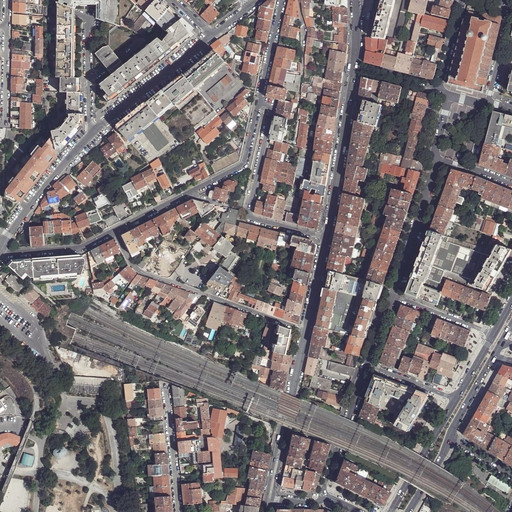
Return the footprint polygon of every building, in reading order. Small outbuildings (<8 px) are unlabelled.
[(59,0),(58,3),(73,9),(75,9),(76,6),(76,4),(97,4),(96,18),(115,24),(117,14),(118,1),(117,0),(59,0)] [(103,48),(94,54),(96,56),(96,57),(97,57),(110,75),(98,85),(101,88),(106,94),(103,97),(107,102),(111,100),(111,101),(114,99),(118,95),(134,82),(166,57),(186,41),(192,36),(190,33),(192,30),(188,25),(181,19),(177,22),(172,17),(174,12),(169,8),(169,7),(164,1),(162,0),(155,0),(145,11),(167,34),(161,42),(156,39),(121,66),(108,46),(103,48)] [(134,5),(133,6),(142,15),(149,5),(154,0),(138,0),(136,3),(134,5)] [(195,0),(189,6),(192,9),(196,6),(200,1),(198,0),(195,0)] [(269,0),(261,6),(261,10),(273,9),(275,4),(275,0),(269,0)] [(296,0),(288,0),(287,7),(285,16),(294,18),(299,19),(296,0)] [(381,0),(377,16),(375,27),(372,38),(378,39),(380,39),(385,39),(394,0),(403,0),(393,40),(401,42),(409,11),(411,0),(381,0)] [(411,0),(409,11),(416,13),(418,14),(416,22),(414,28),(412,34),(410,33),(408,34),(406,40),(409,41),(406,51),(414,53),(419,35),(419,33),(421,27),(424,15),(426,8),(427,4),(427,2),(427,0),(411,0)] [(452,6),(453,2),(443,0),(440,0),(439,7),(451,10),(452,6)] [(72,74),(72,68),(72,61),(72,58),(72,41),(72,19),(73,9),(58,3),(56,2),(55,77),(60,77),(72,78),(72,74)] [(304,17),(309,18),(309,3),(301,2),(304,17)] [(28,5),(25,4),(22,4),(12,3),(12,8),(12,12),(28,13),(28,5)] [(504,10),(482,4),(481,7),(503,12),(504,10)] [(202,13),(200,16),(209,24),(219,14),(210,5),(202,13)] [(450,14),(451,10),(439,7),(434,6),(431,14),(449,19),(450,14)] [(347,16),(347,9),(340,8),(332,7),(332,22),(333,22),(347,24),(347,16)] [(467,8),(465,16),(448,84),(483,93),(502,17),(481,12),(480,14),(469,11),(470,9),(467,8)] [(261,10),(259,19),(271,21),(272,14),(273,9),(261,10)] [(26,25),(26,16),(12,14),(12,19),(12,24),(26,25)] [(450,21),(424,15),(421,27),(447,33),(448,27),(450,21)] [(293,21),(294,18),(285,16),(284,22),(283,25),(289,27),(290,21),(293,21)] [(312,28),(312,19),(309,18),(304,17),(306,24),(307,28),(312,28)] [(259,19),(256,30),(257,30),(268,32),(270,26),(271,21),(259,19)] [(348,30),(347,24),(333,22),(332,26),(339,26),(339,33),(348,34),(348,30)] [(301,32),(300,29),(298,29),(289,27),(283,25),(281,32),(281,36),(296,39),(297,31),(301,32)] [(235,35),(245,37),(247,28),(238,26),(237,26),(237,29),(234,28),(232,30),(227,34),(235,35)] [(308,32),(307,38),(313,39),(315,29),(312,28),(307,28),(307,29),(308,32)] [(257,30),(255,40),(266,42),(267,37),(268,32),(257,30)] [(330,41),(339,43),(347,44),(347,42),(348,34),(339,33),(339,36),(336,36),(336,41),(332,40),(331,40),(330,41)] [(443,42),(444,39),(430,36),(428,43),(436,46),(436,48),(441,49),(442,46),(443,42)] [(378,39),(372,38),(365,37),(366,43),(366,51),(384,55),(386,46),(387,40),(385,39),(380,39),(379,45),(377,44),(378,39)] [(214,43),(210,46),(214,51),(215,51),(218,54),(222,51),(219,46),(221,44),(218,40),(214,43)] [(246,52),(257,54),(259,55),(260,49),(261,46),(248,43),(246,52)] [(326,43),(325,50),(346,54),(346,51),(347,46),(347,45),(347,44),(339,43),(338,44),(338,45),(326,43)] [(388,47),(386,46),(384,55),(381,66),(387,68),(394,70),(398,53),(398,52),(396,52),(387,49),(388,47)] [(293,61),(296,51),(284,48),(278,47),(277,52),(276,57),(292,61),(293,61)] [(432,60),(431,63),(424,61),(420,76),(422,77),(430,79),(433,80),(438,62),(439,61),(442,49),(441,49),(436,48),(435,48),(432,60)] [(323,60),(344,64),(345,58),(346,54),(325,50),(323,60)] [(185,76),(195,88),(220,66),(225,62),(218,54),(215,51),(211,56),(204,61),(196,68),(195,67),(185,76)] [(215,51),(214,51),(195,67),(196,68),(204,61),(211,56),(215,51)] [(364,62),(381,66),(384,55),(366,51),(365,57),(364,62)] [(230,52),(228,53),(233,59),(235,60),(236,60),(237,57),(232,55),(230,52)] [(246,52),(244,62),(245,62),(255,64),(256,60),(257,54),(246,52)] [(401,72),(409,74),(413,57),(405,55),(402,54),(398,53),(394,70),(397,71),(401,72)] [(307,65),(311,66),(313,57),(309,56),(305,55),(304,65),(307,65)] [(290,70),(292,61),(276,57),(275,61),(273,67),(287,69),(290,70)] [(413,57),(409,74),(414,75),(420,76),(424,61),(414,58),(415,57),(413,57)] [(11,68),(24,69),(29,70),(29,62),(11,60),(11,66),(11,68)] [(344,68),(344,64),(323,60),(321,68),(343,73),(344,68)] [(255,64),(245,62),(242,72),(253,74),(253,72),(254,67),(255,64)] [(299,92),(301,73),(297,72),(294,84),(286,82),(285,87),(283,87),(287,69),(273,67),(271,77),(269,86),(287,90),(296,92),(299,92)] [(24,78),(24,74),(27,75),(28,75),(29,74),(29,70),(24,69),(11,68),(11,73),(11,77),(24,78)] [(320,78),(342,83),(342,78),(343,73),(321,68),(320,78)] [(174,82),(163,91),(173,104),(174,105),(175,106),(196,90),(195,88),(185,76),(184,75),(174,82)] [(236,85),(227,75),(206,93),(215,103),(236,85)] [(322,89),(323,83),(325,83),(324,89),(325,90),(340,93),(341,87),(342,83),(320,78),(312,76),(311,83),(313,83),(313,87),(322,89)] [(24,79),(24,78),(11,77),(11,86),(11,92),(20,93),(20,90),(25,90),(25,88),(25,85),(22,84),(22,79),(24,79)] [(60,77),(59,92),(66,93),(79,93),(79,85),(79,78),(72,78),(60,77)] [(361,85),(360,89),(371,92),(374,81),(362,78),(361,85)] [(379,82),(374,81),(371,92),(380,94),(383,83),(379,82)] [(387,84),(383,83),(380,94),(378,99),(387,101),(391,85),(387,84)] [(387,101),(397,104),(401,91),(402,88),(395,86),(391,85),(387,101)] [(284,101),(287,90),(269,86),(268,91),(266,98),(279,101),(279,100),(284,101)] [(313,87),(311,94),(315,95),(321,96),(322,89),(313,87)] [(371,92),(360,89),(359,96),(358,100),(363,101),(369,103),(371,92)] [(248,104),(243,98),(251,91),(246,90),(235,99),(237,101),(235,103),(241,110),(248,104)] [(325,90),(324,97),(339,101),(340,96),(340,93),(325,90)] [(406,100),(415,102),(427,106),(428,101),(430,96),(409,90),(408,92),(407,96),(406,100)] [(158,116),(159,116),(173,104),(163,91),(155,97),(147,103),(158,116)] [(79,93),(66,93),(66,100),(65,100),(65,104),(66,104),(66,114),(68,115),(81,115),(81,111),(81,99),(81,93),(79,93)] [(42,104),(42,95),(36,95),(34,94),(33,94),(32,103),(35,104),(42,104)] [(200,95),(179,111),(192,127),(195,130),(200,126),(202,124),(204,125),(209,121),(217,114),(200,95)] [(323,99),(322,105),(338,109),(338,105),(339,101),(324,97),(321,96),(315,95),(314,97),(323,99)] [(291,112),(293,103),(284,101),(279,100),(279,101),(278,106),(277,109),(291,112)] [(20,102),(11,101),(11,103),(11,107),(21,107),(20,111),(31,112),(33,112),(33,107),(35,107),(35,104),(32,103),(25,103),(22,102),(20,102)] [(233,101),(223,109),(225,111),(228,109),(235,103),(233,101)] [(377,105),(369,103),(363,101),(360,112),(358,119),(358,123),(373,127),(376,127),(382,106),(377,105)] [(425,111),(427,106),(415,102),(412,114),(424,117),(425,111)] [(127,119),(118,127),(117,128),(124,135),(122,137),(126,142),(155,119),(158,116),(147,103),(142,107),(127,119)] [(241,110),(235,103),(228,109),(234,116),(241,110)] [(248,104),(241,110),(243,112),(250,107),(248,104)] [(322,105),(320,114),(336,119),(337,113),(338,109),(322,105)] [(289,120),(291,112),(277,109),(276,114),(276,117),(288,119),(289,120)] [(302,115),(299,136),(298,136),(298,138),(299,138),(298,147),(301,148),(305,149),(308,125),(306,124),(309,111),(299,109),(298,114),(302,115)] [(243,112),(241,110),(234,116),(237,118),(243,112)] [(20,111),(11,111),(10,113),(10,115),(20,116),(20,120),(31,120),(33,120),(33,115),(31,115),(31,112),(20,111)] [(421,127),(424,117),(412,114),(400,111),(399,114),(409,117),(409,119),(412,120),(408,136),(409,136),(418,139),(421,127)] [(511,116),(493,111),(493,112),(490,124),(489,125),(487,136),(499,139),(502,126),(511,128),(511,116)] [(249,119),(243,112),(237,118),(235,120),(246,132),(247,125),(249,119)] [(227,113),(221,118),(223,121),(227,125),(233,120),(227,113)] [(318,114),(314,113),(310,125),(317,127),(318,124),(313,123),(315,116),(317,117),(318,114)] [(217,114),(209,121),(215,128),(223,121),(221,118),(219,117),(217,114)] [(318,124),(317,127),(335,131),(335,125),(336,119),(320,114),(318,124)] [(51,136),(54,150),(59,149),(60,150),(62,148),(71,137),(80,126),(79,125),(80,124),(81,122),(81,119),(81,115),(68,115),(68,118),(67,119),(66,118),(64,121),(64,122),(60,127),(59,127),(57,128),(55,129),(56,130),(52,131),(52,130),(50,131),(51,136)] [(285,132),(288,119),(276,117),(274,122),(272,134),(271,136),(271,139),(270,140),(283,143),(283,139),(284,136),(285,132)] [(20,128),(31,129),(32,129),(32,124),(31,124),(31,120),(20,120),(10,120),(10,122),(10,124),(20,124),(20,128)] [(233,120),(227,125),(230,129),(236,124),(233,120)] [(196,132),(207,144),(220,133),(215,128),(209,121),(204,125),(202,124),(200,126),(202,127),(196,132)] [(353,129),(353,133),(371,138),(373,127),(358,123),(355,122),(353,129)] [(153,123),(143,131),(158,151),(169,142),(153,123)] [(317,127),(316,139),(333,144),(334,137),(335,131),(317,127)] [(122,150),(120,147),(123,144),(116,133),(112,136),(108,139),(110,142),(117,151),(118,152),(122,150)] [(371,138),(353,133),(352,139),(351,144),(368,149),(371,138)] [(4,197),(19,203),(29,190),(56,156),(54,150),(51,136),(41,148),(39,147),(36,152),(33,150),(30,154),(32,156),(30,159),(32,160),(30,163),(28,161),(18,174),(20,175),(18,177),(17,176),(14,179),(10,184),(5,190),(4,195),(4,197)] [(418,139),(409,136),(404,158),(413,160),(414,155),(417,145),(418,139)] [(485,141),(484,144),(497,147),(499,139),(487,136),(485,140),(485,141)] [(316,139),(314,151),(331,155),(332,150),(333,144),(316,139)] [(107,158),(117,151),(110,142),(107,144),(104,140),(102,143),(98,146),(107,158)] [(280,152),(287,154),(290,145),(283,143),(270,140),(270,144),(275,145),(274,149),(274,151),(280,152)] [(365,159),(368,149),(351,144),(350,151),(349,155),(365,159)] [(482,153),(496,158),(497,158),(500,148),(497,147),(484,144),(483,148),(482,153)] [(314,151),(305,149),(301,148),(299,157),(329,165),(330,159),(331,155),(314,151)] [(277,161),(280,152),(274,151),(268,149),(267,155),(266,159),(277,161)] [(240,156),(236,152),(211,165),(215,173),(239,161),(240,156)] [(424,163),(413,160),(404,158),(398,156),(385,153),(381,152),(381,155),(379,162),(420,173),(422,168),(424,163)] [(479,164),(491,169),(496,158),(482,153),(481,158),(479,164)] [(362,168),(365,159),(349,155),(348,162),(348,164),(362,168)] [(329,165),(299,157),(297,166),(295,177),(305,180),(326,186),(327,183),(328,177),(328,172),(329,167),(329,165)] [(158,158),(150,163),(152,168),(161,163),(158,158)] [(498,172),(505,175),(509,165),(502,162),(503,160),(497,158),(496,158),(491,169),(498,172)] [(295,177),(297,166),(277,161),(266,159),(264,169),(262,177),(277,181),(290,185),(293,186),(295,177)] [(101,171),(101,169),(102,169),(99,166),(99,165),(96,162),(95,163),(93,161),(85,169),(94,177),(97,173),(98,173),(100,172),(101,171)] [(415,189),(420,173),(379,162),(377,172),(381,173),(384,174),(384,173),(402,178),(401,183),(405,184),(403,192),(413,195),(415,189)] [(364,182),(367,169),(362,168),(348,164),(346,173),(345,179),(358,182),(358,181),(364,182)] [(202,180),(208,177),(204,168),(201,170),(199,167),(190,172),(192,177),(194,176),(196,180),(201,178),(202,180)] [(152,168),(142,173),(147,183),(157,178),(155,174),(153,170),(152,168)] [(92,182),(90,180),(94,177),(85,169),(77,178),(85,186),(86,185),(88,186),(92,182)] [(449,177),(447,183),(459,187),(464,173),(452,170),(449,177)] [(147,183),(142,173),(131,179),(133,182),(137,191),(148,185),(147,183)] [(464,173),(459,187),(461,188),(463,189),(463,187),(472,189),(476,177),(475,176),(476,176),(474,175),(474,176),(468,174),(464,173)] [(164,174),(157,178),(162,187),(166,184),(169,183),(164,174)] [(64,175),(58,181),(69,192),(77,184),(68,175),(67,176),(64,175)] [(237,181),(238,176),(225,183),(224,184),(223,189),(229,191),(234,192),(236,186),(237,185),(238,184),(238,183),(237,181)] [(275,187),(277,181),(262,177),(261,181),(261,183),(264,184),(275,187)] [(479,192),(479,194),(482,195),(487,181),(482,179),(476,177),(472,189),(479,192)] [(355,194),(358,182),(345,179),(344,189),(343,194),(354,197),(355,194)] [(305,180),(302,190),(311,192),(312,189),(316,190),(315,193),(315,194),(324,197),(325,191),(326,186),(305,180)] [(55,184),(53,186),(56,190),(57,191),(60,199),(70,194),(69,192),(58,181),(55,184)] [(487,181),(482,195),(481,198),(492,202),(498,186),(493,184),(487,181)] [(129,199),(139,194),(138,193),(137,191),(133,182),(122,187),(129,199)] [(442,195),(438,205),(453,210),(456,202),(461,204),(464,198),(459,196),(461,188),(459,187),(447,183),(442,195)] [(274,192),(275,187),(264,184),(263,187),(263,190),(269,191),(273,192),(274,192)] [(107,195),(102,185),(98,189),(101,195),(94,198),(99,208),(108,203),(105,197),(107,195)] [(499,208),(500,206),(506,189),(502,187),(498,186),(492,202),(491,206),(499,209),(499,208)] [(82,194),(76,200),(80,204),(88,198),(84,193),(79,187),(77,188),(82,194)] [(220,188),(216,187),(215,192),(212,191),(210,192),(210,193),(209,196),(210,198),(225,202),(229,191),(223,189),(220,188)] [(302,190),(293,187),(292,191),(291,197),(287,196),(284,211),(295,214),(298,199),(304,200),(323,205),(324,200),(324,197),(315,194),(315,193),(311,192),(302,190)] [(511,191),(506,189),(500,206),(508,209),(511,198),(511,191)] [(49,191),(47,193),(50,204),(60,202),(60,199),(57,191),(56,190),(51,191),(49,192),(49,191)] [(412,199),(413,195),(403,192),(392,190),(390,198),(410,203),(412,199)] [(272,194),(273,192),(269,191),(266,203),(264,216),(273,218),(277,197),(271,196),(271,194),(272,194)] [(47,193),(41,203),(41,208),(50,205),(50,204),(47,193)] [(243,207),(245,196),(239,194),(236,206),(243,207)] [(284,211),(287,196),(278,194),(277,197),(273,218),(277,219),(282,220),(284,211)] [(363,210),(366,200),(358,198),(354,197),(343,194),(342,201),(341,205),(363,210)] [(88,198),(80,204),(80,205),(82,207),(90,200),(88,198)] [(409,207),(410,203),(390,198),(388,206),(408,211),(409,207)] [(492,202),(481,198),(480,202),(490,206),(491,206),(492,202)] [(198,212),(192,199),(185,203),(184,203),(190,216),(198,212)] [(192,199),(198,212),(201,217),(214,208),(214,207),(211,205),(193,199),(192,199)] [(304,200),(300,216),(320,221),(323,205),(304,200)] [(264,216),(266,203),(257,201),(254,213),(259,214),(264,216)] [(124,202),(113,207),(116,213),(120,221),(125,219),(129,217),(126,211),(128,210),(124,202)] [(130,206),(133,212),(139,209),(141,208),(137,202),(130,206)] [(182,220),(190,216),(184,203),(178,206),(176,207),(180,216),(182,219),(182,220)] [(82,207),(80,205),(74,210),(75,213),(82,207)] [(361,219),(363,210),(341,205),(340,210),(339,214),(361,219)] [(406,216),(408,211),(388,206),(387,205),(384,215),(388,216),(404,222),(406,216)] [(436,211),(434,216),(449,221),(453,210),(438,205),(436,211)] [(178,217),(180,216),(176,207),(172,209),(165,213),(161,215),(169,229),(178,217)] [(193,226),(190,225),(181,220),(180,219),(175,225),(178,227),(181,224),(189,230),(184,237),(187,239),(185,242),(189,245),(196,237),(196,238),(197,238),(198,237),(212,247),(225,257),(230,250),(233,246),(230,243),(231,243),(228,241),(230,239),(229,238),(231,235),(234,231),(237,232),(238,228),(235,227),(235,225),(239,210),(226,207),(226,209),(228,209),(228,211),(226,211),(226,213),(222,212),(221,218),(219,217),(218,221),(222,222),(215,231),(202,222),(197,228),(193,226)] [(97,209),(87,213),(91,224),(95,223),(102,220),(97,209)] [(291,223),(298,225),(300,216),(295,214),(284,211),(282,220),(291,223)] [(381,214),(378,213),(375,212),(374,213),(372,220),(372,222),(372,223),(374,223),(374,224),(377,215),(380,216),(381,214)] [(87,213),(76,217),(78,222),(80,229),(88,226),(91,224),(87,213)] [(120,221),(116,213),(105,219),(107,224),(109,227),(115,224),(120,221)] [(359,228),(361,219),(339,214),(338,219),(338,222),(359,228)] [(170,232),(170,231),(169,229),(161,215),(157,217),(152,219),(158,230),(160,229),(163,235),(170,232)] [(320,221),(300,216),(298,225),(318,230),(319,225),(320,221)] [(402,228),(404,222),(388,216),(384,227),(401,233),(402,228)] [(443,235),(444,235),(449,221),(434,216),(431,224),(429,231),(443,235)] [(475,229),(479,230),(483,219),(479,218),(475,229)] [(151,235),(158,232),(158,230),(152,219),(148,221),(144,223),(151,235)] [(62,220),(53,221),(54,234),(59,233),(63,233),(62,221),(62,220)] [(482,231),(493,235),(497,224),(494,223),(486,220),(482,231)] [(53,221),(44,222),(45,234),(54,234),(53,221)] [(71,221),(62,221),(63,233),(63,236),(68,235),(72,235),(71,224),(71,221)] [(78,222),(71,224),(72,235),(75,234),(77,233),(80,242),(84,240),(81,231),(80,229),(78,222)] [(236,235),(247,238),(250,225),(245,224),(242,223),(240,222),(239,222),(238,226),(238,228),(237,232),(236,235)] [(357,238),(359,228),(338,222),(336,229),(336,233),(357,238)] [(144,242),(152,238),(151,235),(144,223),(140,226),(137,227),(144,242)] [(250,225),(247,238),(246,242),(250,243),(251,240),(257,241),(261,228),(256,227),(250,225)] [(38,246),(45,245),(43,226),(31,227),(31,231),(32,239),(32,246),(38,246)] [(138,250),(146,246),(144,242),(137,227),(132,229),(129,231),(138,250)] [(399,239),(401,233),(384,227),(381,238),(397,244),(399,239)] [(256,245),(275,250),(276,245),(279,233),(270,230),(261,228),(257,241),(256,245)] [(130,254),(138,250),(129,231),(125,233),(121,235),(130,254)] [(444,235),(443,235),(429,231),(426,238),(420,253),(409,283),(405,293),(437,305),(441,294),(446,280),(448,276),(468,284),(471,285),(487,291),(492,282),(498,271),(506,256),(510,249),(494,244),(489,242),(486,249),(444,235)] [(279,233),(276,245),(280,246),(288,248),(288,245),(291,236),(285,234),(279,233)] [(355,248),(357,238),(336,233),(334,239),(333,243),(355,248)] [(489,242),(494,244),(498,236),(493,235),(489,242)] [(295,247),(294,250),(313,254),(314,249),(315,246),(312,241),(303,239),(291,236),(288,245),(295,247)] [(109,241),(106,243),(112,255),(120,250),(114,238),(109,241)] [(395,250),(397,244),(381,238),(377,249),(393,255),(395,250)] [(106,261),(114,257),(112,255),(106,243),(102,245),(98,247),(105,259),(106,261)] [(352,258),(355,248),(333,243),(332,250),(331,253),(347,257),(352,258)] [(102,260),(105,259),(98,247),(94,249),(91,251),(98,264),(102,261),(102,260)] [(392,258),(393,255),(377,249),(374,257),(391,263),(392,258)] [(205,284),(223,291),(230,281),(233,276),(229,273),(240,257),(230,250),(225,257),(214,272),(205,284)] [(294,250),(292,259),(311,264),(312,258),(313,254),(294,250)] [(91,267),(98,264),(91,251),(89,251),(88,252),(91,267)] [(345,265),(347,257),(331,253),(330,259),(329,262),(345,265)] [(11,260),(7,265),(14,271),(20,276),(24,272),(26,273),(27,273),(28,272),(33,271),(33,272),(40,271),(40,275),(45,274),(45,276),(52,276),(51,274),(51,272),(64,271),(64,273),(64,275),(70,274),(70,272),(76,272),(76,269),(81,269),(83,268),(85,262),(84,259),(82,257),(80,255),(66,256),(11,260)] [(389,270),(391,263),(374,257),(371,269),(387,274),(389,270)] [(290,268),(309,273),(310,268),(311,264),(292,259),(290,268)] [(154,264),(148,260),(145,264),(142,268),(149,271),(154,264)] [(343,274),(345,265),(329,262),(328,267),(328,270),(331,271),(343,274)] [(136,273),(128,265),(123,269),(121,271),(119,273),(113,278),(110,280),(113,283),(121,276),(129,282),(136,273)] [(307,279),(309,273),(290,268),(288,277),(294,280),(306,286),(307,279)] [(385,280),(387,274),(371,269),(367,281),(383,285),(385,280)] [(381,293),(383,285),(367,281),(359,279),(355,278),(353,277),(346,275),(343,274),(331,271),(329,280),(327,289),(378,302),(381,293)] [(12,273),(6,280),(19,291),(20,289),(25,284),(12,273)] [(110,280),(113,278),(111,274),(102,281),(103,286),(110,280)] [(142,276),(137,274),(132,281),(136,284),(136,283),(142,276)] [(149,278),(142,276),(136,283),(143,288),(145,285),(149,278)] [(232,290),(238,278),(233,276),(230,281),(232,282),(229,289),(230,289),(226,298),(228,299),(232,290)] [(157,281),(149,278),(145,285),(152,288),(157,281)] [(238,278),(232,290),(238,293),(243,282),(245,283),(246,282),(238,278)] [(102,288),(103,286),(102,281),(97,282),(94,283),(93,280),(91,280),(93,289),(102,288)] [(113,283),(110,280),(103,286),(102,288),(105,291),(109,294),(114,297),(117,298),(118,296),(112,291),(116,286),(113,283)] [(294,280),(292,286),(289,286),(288,290),(291,291),(304,296),(305,291),(306,286),(294,280)] [(446,280),(441,294),(445,295),(450,297),(455,283),(446,280)] [(158,294),(165,284),(157,281),(152,288),(150,290),(158,294)] [(269,287),(268,291),(280,296),(283,288),(274,284),(271,283),(269,287)] [(464,286),(455,283),(450,297),(455,299),(458,300),(464,286)] [(173,287),(165,284),(158,294),(157,294),(165,299),(173,287)] [(39,295),(29,286),(22,294),(32,303),(39,295)] [(473,290),(464,286),(458,300),(463,302),(467,304),(473,290)] [(161,309),(167,301),(170,303),(171,302),(172,302),(181,290),(173,287),(165,299),(159,306),(158,308),(161,309)] [(134,289),(133,288),(119,306),(124,308),(129,301),(130,302),(134,297),(131,295),(134,290),(133,290),(134,289)] [(375,310),(378,302),(327,289),(324,288),(321,299),(316,320),(315,326),(330,330),(336,331),(337,327),(347,329),(346,334),(352,336),(365,339),(367,333),(375,310)] [(190,293),(181,290),(172,302),(169,307),(175,312),(190,293)] [(240,298),(248,301),(250,297),(238,293),(232,290),(228,299),(235,302),(238,303),(240,298)] [(481,293),(473,290),(467,304),(472,305),(476,307),(481,293)] [(291,291),(289,300),(302,305),(302,303),(303,300),(304,296),(291,291)] [(491,295),(482,292),(481,293),(476,307),(482,309),(485,310),(491,295)] [(189,315),(184,312),(196,295),(190,293),(175,312),(181,316),(178,320),(183,323),(184,321),(185,320),(189,315)] [(253,308),(254,309),(257,300),(250,297),(248,301),(248,303),(254,305),(253,308)] [(289,300),(282,297),(279,306),(276,305),(276,307),(281,309),(299,316),(301,310),(302,305),(289,300)] [(47,318),(51,307),(39,298),(32,305),(47,318)] [(146,301),(143,300),(136,310),(143,313),(148,307),(143,304),(146,301)] [(254,309),(261,311),(264,303),(257,300),(254,309)] [(151,317),(158,308),(159,306),(151,302),(148,307),(143,313),(151,317)] [(225,307),(213,303),(206,321),(218,325),(221,326),(221,323),(225,307)] [(189,315),(185,320),(189,323),(195,327),(199,323),(197,322),(205,311),(196,305),(193,310),(195,311),(194,312),(193,311),(191,315),(191,316),(191,317),(189,315)] [(266,313),(278,317),(281,309),(276,307),(270,305),(266,313)] [(399,311),(397,316),(413,322),(417,314),(417,311),(401,305),(399,311)] [(225,306),(225,307),(221,323),(227,325),(228,321),(242,326),(246,314),(225,306)] [(278,317),(298,324),(298,320),(299,316),(281,309),(278,317)] [(395,322),(393,325),(410,331),(413,322),(397,316),(395,322)] [(431,329),(433,330),(437,319),(432,317),(428,328),(431,329)] [(432,335),(440,338),(446,322),(441,320),(437,319),(433,330),(432,335)] [(218,325),(206,321),(205,325),(217,329),(218,325)] [(269,340),(272,323),(268,322),(267,324),(266,324),(263,331),(261,339),(269,340)] [(440,338),(448,341),(454,325),(449,323),(446,322),(440,338)] [(290,329),(277,325),(275,333),(278,334),(275,344),(273,344),(271,351),(285,354),(287,343),(290,329)] [(391,331),(390,335),(406,341),(410,331),(393,325),(391,331)] [(448,341),(456,344),(462,328),(457,326),(454,325),(448,341)] [(328,339),(330,330),(315,326),(314,331),(313,335),(328,339)] [(456,344),(464,347),(470,331),(469,331),(465,329),(462,328),(456,344)] [(352,336),(346,334),(342,333),(340,337),(346,339),(345,343),(349,344),(352,336)] [(184,341),(196,347),(199,339),(187,334),(184,341)] [(326,348),(328,339),(313,335),(312,341),(311,344),(322,347),(326,348)] [(388,341),(387,343),(401,348),(403,349),(406,341),(390,335),(388,341)] [(364,344),(365,339),(352,336),(349,344),(362,348),(364,344)] [(385,348),(383,353),(397,358),(401,348),(387,343),(385,348)] [(434,352),(435,349),(427,346),(419,343),(418,346),(416,351),(415,354),(414,356),(425,360),(430,363),(434,352)] [(318,359),(322,347),(311,344),(310,352),(308,357),(318,359)] [(361,352),(362,348),(349,344),(346,353),(359,356),(361,352)] [(92,364),(94,358),(66,349),(63,358),(80,364),(80,365),(86,368),(88,363),(92,364)] [(290,360),(291,356),(285,354),(271,351),(267,350),(264,349),(262,354),(262,358),(273,360),(289,364),(290,360)] [(260,366),(262,358),(262,354),(252,352),(250,364),(252,365),(260,366)] [(429,367),(437,370),(443,355),(434,352),(430,363),(429,367)] [(380,363),(394,368),(396,361),(397,358),(383,353),(381,359),(380,363)] [(445,373),(446,370),(451,371),(456,357),(444,353),(443,355),(437,370),(437,371),(445,373)] [(403,372),(408,374),(413,360),(404,356),(402,360),(401,363),(399,370),(403,372)] [(412,375),(418,378),(425,360),(414,356),(413,360),(408,374),(412,375)] [(323,360),(318,359),(308,357),(307,364),(305,373),(305,374),(312,376),(318,377),(323,360)] [(273,361),(273,360),(262,358),(260,366),(260,367),(268,368),(268,367),(270,367),(271,361),(273,361)] [(288,369),(289,364),(273,360),(273,361),(271,369),(287,373),(288,369)] [(423,380),(424,380),(429,367),(430,363),(425,360),(418,378),(421,379),(423,380)] [(353,376),(355,369),(329,362),(327,370),(353,376)] [(511,380),(511,367),(503,365),(501,370),(498,374),(511,380)] [(268,373),(273,373),(271,379),(285,382),(286,377),(287,373),(271,369),(268,368),(260,367),(260,369),(258,377),(267,378),(268,373)] [(429,395),(374,374),(373,379),(374,379),(372,382),(368,394),(366,401),(380,408),(394,414),(390,422),(408,431),(410,427),(417,415),(423,405),(429,395)] [(504,387),(507,383),(511,385),(511,384),(511,380),(498,374),(495,379),(493,382),(504,387)] [(111,379),(69,376),(69,384),(78,385),(110,387),(111,379)] [(324,388),(327,380),(318,377),(312,376),(311,380),(311,383),(303,381),(302,386),(305,387),(316,390),(319,391),(345,398),(347,394),(327,389),(324,388)] [(284,386),(285,382),(271,379),(270,387),(272,388),(283,390),(284,386)] [(502,398),(507,389),(504,387),(493,382),(491,387),(488,391),(502,398)] [(135,383),(124,384),(126,402),(130,401),(130,400),(133,400),(131,386),(135,386),(135,383)] [(183,389),(172,385),(173,393),(173,397),(183,396),(183,389)] [(148,389),(149,400),(161,399),(161,393),(160,388),(148,389)] [(326,403),(340,407),(340,408),(342,408),(344,403),(345,398),(319,391),(317,397),(326,400),(326,403)] [(507,409),(510,402),(507,401),(502,398),(488,391),(486,395),(484,398),(497,405),(500,407),(497,412),(500,414),(502,415),(503,415),(507,409)] [(183,396),(173,397),(174,403),(174,406),(184,405),(183,396)] [(490,416),(497,405),(484,398),(481,404),(478,409),(490,416)] [(149,400),(150,408),(162,407),(162,403),(161,399),(149,400)] [(364,405),(362,409),(377,416),(380,408),(366,401),(364,405)] [(208,403),(208,402),(198,404),(197,404),(197,407),(200,407),(202,420),(202,421),(209,420),(208,407),(208,403)] [(150,408),(150,417),(163,416),(162,412),(162,407),(150,408)] [(182,422),(186,421),(187,421),(186,418),(187,418),(186,410),(186,408),(186,407),(174,408),(175,415),(175,419),(182,418),(182,422)] [(228,407),(227,411),(226,413),(238,416),(239,411),(228,407)] [(207,438),(208,444),(209,451),(210,451),(212,451),(213,464),(214,473),(214,478),(222,478),(220,453),(221,441),(226,413),(227,411),(213,408),(210,421),(212,433),(210,433),(211,437),(207,438)] [(379,422),(376,421),(378,417),(377,416),(362,409),(361,413),(359,417),(380,427),(381,425),(378,424),(379,422)] [(486,423),(490,416),(478,409),(476,413),(474,417),(486,423)] [(488,433),(491,426),(486,423),(474,417),(469,425),(464,435),(471,439),(481,445),(488,433)] [(198,421),(186,422),(186,421),(182,422),(182,418),(175,419),(176,427),(177,432),(183,431),(182,429),(196,427),(198,427),(198,421)] [(127,419),(128,428),(136,427),(135,419),(131,419),(127,419)] [(202,429),(205,429),(210,428),(209,420),(202,421),(202,429)] [(54,426),(52,428),(54,430),(55,430),(67,436),(69,433),(56,426),(54,426)] [(238,426),(234,448),(240,449),(244,427),(238,426)] [(128,428),(130,436),(133,436),(136,436),(137,436),(142,435),(141,427),(136,427),(128,428)] [(210,433),(210,428),(205,429),(205,434),(202,435),(201,435),(201,438),(207,438),(211,437),(210,433)] [(185,436),(185,431),(183,431),(177,432),(177,437),(178,441),(197,439),(197,436),(197,434),(196,433),(196,430),(192,430),(193,435),(185,436)] [(502,432),(499,439),(496,437),(489,451),(494,454),(497,456),(505,442),(506,441),(508,436),(502,432)] [(0,452),(3,450),(6,448),(10,447),(15,446),(20,447),(23,438),(14,435),(7,433),(2,435),(0,435),(0,452)] [(150,438),(150,443),(153,443),(165,442),(165,438),(164,433),(151,434),(149,435),(150,438)] [(490,434),(488,433),(481,445),(485,448),(489,451),(496,437),(490,434)] [(309,438),(292,434),(291,439),(289,446),(306,449),(307,449),(309,438)] [(208,444),(207,438),(201,438),(198,439),(197,439),(178,441),(178,447),(179,454),(190,453),(193,452),(200,452),(200,447),(200,445),(208,444)] [(330,444),(314,440),(311,450),(327,453),(330,444)] [(153,443),(154,454),(155,454),(166,453),(166,447),(165,442),(153,443)] [(511,447),(511,445),(505,442),(497,456),(502,459),(505,461),(511,447)] [(306,449),(289,446),(288,450),(287,455),(302,458),(306,459),(307,455),(303,455),(304,450),(305,450),(306,449)] [(55,454),(57,457),(58,457),(60,457),(65,453),(65,451),(62,448),(60,447),(55,451),(55,454)] [(253,450),(253,451),(251,460),(268,463),(269,458),(270,454),(253,450)] [(324,462),(327,453),(311,450),(309,459),(324,462)] [(211,455),(210,455),(210,451),(209,451),(207,451),(201,451),(200,452),(193,452),(194,463),(210,462),(210,458),(211,458),(211,455)] [(25,453),(22,463),(32,466),(35,456),(25,453)] [(155,454),(156,465),(167,464),(167,459),(166,453),(155,454)] [(298,467),(300,467),(302,458),(287,455),(286,460),(285,464),(296,467),(298,467)] [(320,473),(324,462),(309,459),(308,459),(306,467),(316,469),(315,472),(320,473)] [(357,466),(343,459),(340,468),(348,472),(349,469),(352,470),(354,471),(357,466)] [(251,460),(249,467),(266,471),(267,467),(268,463),(251,460)] [(147,465),(149,476),(151,476),(154,475),(168,474),(168,469),(167,464),(156,465),(153,465),(147,465)] [(213,464),(210,464),(202,465),(203,474),(214,473),(213,464)] [(266,471),(249,467),(245,467),(242,479),(250,479),(264,480),(266,471)] [(302,468),(301,471),(298,470),(294,488),(297,489),(302,490),(304,483),(303,482),(306,470),(306,469),(302,468)] [(339,484),(343,486),(349,473),(349,472),(348,472),(340,468),(334,482),(339,484)] [(369,471),(361,468),(358,473),(357,476),(365,480),(367,474),(369,471)] [(291,478),(289,478),(289,475),(283,474),(281,486),(288,487),(294,488),(298,470),(293,469),(291,478)] [(224,470),(224,478),(237,479),(237,470),(224,470)] [(308,491),(315,472),(306,470),(303,482),(304,483),(302,490),(305,490),(308,491)] [(314,492),(320,473),(315,472),(308,491),(314,492)] [(214,478),(214,473),(203,474),(203,480),(203,483),(206,482),(212,482),(215,482),(214,478)] [(349,473),(343,486),(346,488),(351,490),(357,476),(350,473),(349,473)] [(154,475),(155,486),(169,485),(169,480),(168,474),(154,475)] [(385,479),(377,475),(375,478),(373,484),(381,488),(382,484),(385,479)] [(511,486),(492,475),(488,481),(507,493),(511,486)] [(365,480),(357,476),(351,490),(358,493),(365,480)] [(250,479),(248,489),(262,490),(263,485),(264,480),(250,479)] [(382,505),(395,484),(385,479),(382,484),(384,486),(383,489),(381,488),(374,501),(378,503),(382,505)] [(373,484),(365,480),(358,493),(362,495),(366,497),(373,484)] [(200,488),(200,483),(187,484),(182,485),(183,499),(184,505),(202,503),(201,498),(202,498),(202,497),(204,497),(203,489),(201,489),(201,488),(200,488)] [(381,488),(373,484),(366,497),(370,499),(374,501),(381,488)] [(155,486),(156,497),(170,496),(170,491),(169,485),(155,486)] [(262,490),(248,489),(247,489),(241,489),(231,488),(229,494),(226,503),(221,502),(221,504),(232,505),(241,505),(258,506),(260,501),(261,493),(262,490)] [(495,503),(497,500),(485,491),(482,495),(489,499),(495,503)] [(154,501),(155,506),(171,505),(171,501),(170,496),(156,497),(154,497),(154,501)] [(216,505),(216,504),(216,501),(209,502),(210,511),(211,511),(219,511),(219,506),(216,505)]
